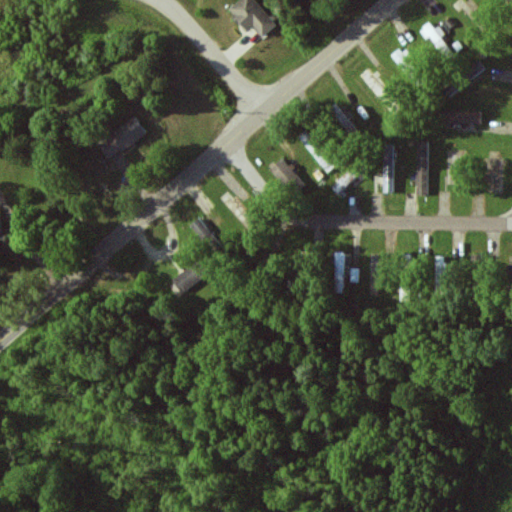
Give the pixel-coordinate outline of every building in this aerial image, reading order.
[(279,24),(255,0),(241,0),(229,11),(249,33),(255,27),(265,37),(279,24)] [(420,29),(426,39),(432,36),(445,58),(452,54),(433,21),(420,29)] [(466,71),(470,78),(485,70),(481,62),(466,71)] [(444,122),(482,123),(483,112),(444,111),(444,122)] [(99,144),(111,160),(148,132),(135,116),(99,144)] [(329,152),(322,143),(319,145),(307,130),(299,136),(329,173),(337,166),(327,154),(329,152)] [(429,141),(418,141),(418,195),(430,194),(429,141)] [(385,193),(395,193),(394,145),(383,145),(385,193)] [(271,170),(289,191),(302,180),(283,159),(271,170)] [(333,187),(339,194),(356,178),(350,171),(333,187)] [(214,253),(222,246),(200,219),(191,226),(214,253)] [(334,293),(345,293),(346,252),(335,252),(334,293)] [(435,295),(445,295),(446,257),(436,257),(435,295)] [(204,277),(194,264),(174,280),(183,293),(204,277)]
